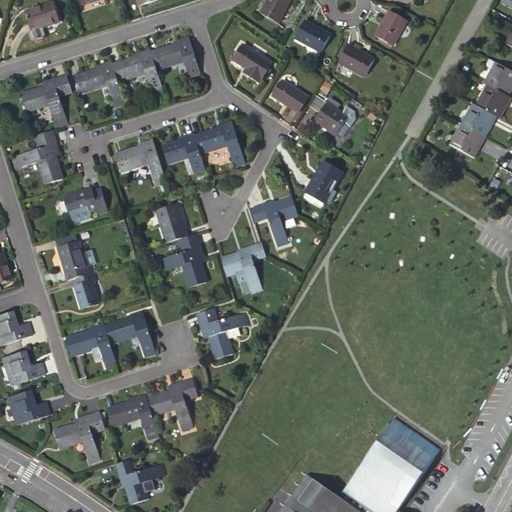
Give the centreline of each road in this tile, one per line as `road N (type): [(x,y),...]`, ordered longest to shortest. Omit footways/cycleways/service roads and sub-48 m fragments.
road 1 (residential): [(37,290),(77,391),(183,362),(178,343)]
road 2 (residential): [(0,73),(195,12)]
road 3 (residential): [(220,97),(277,131),(234,207),(222,211)]
road 4 (residential): [(88,141),(220,97)]
